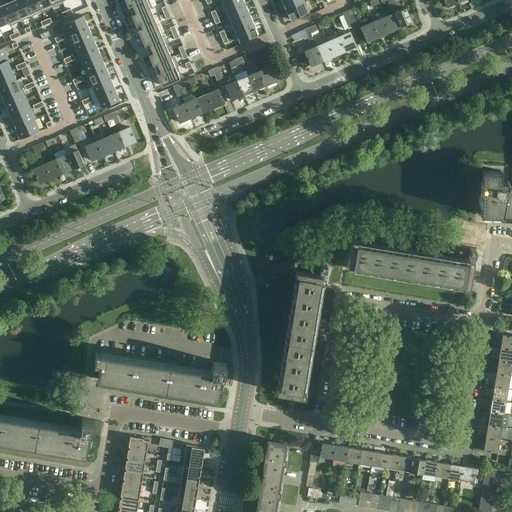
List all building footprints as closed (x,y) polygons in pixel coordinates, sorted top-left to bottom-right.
[(14,1),(12,1),(21,21),(31,17),(24,0),(14,0),(13,1),(14,1)] [(24,0),(31,17),(35,15),(42,12),(36,0),(24,0)] [(36,0),(42,12),(47,10),(52,8),(48,0),(36,0)] [(148,0),(140,0),(128,6),(132,15),(152,7),(148,0)] [(242,0),(227,0),(222,2),(227,12),(244,5),(242,0)] [(302,0),(281,0),(286,10),(304,2),(302,0)] [(2,6),(1,6),(8,23),(10,26),(17,23),(21,21),(12,1),(8,3),(2,6)] [(304,2),(286,10),(290,20),(308,12),(304,2)] [(244,5),(227,12),(231,22),(249,15),(244,5)] [(0,6),(0,26),(8,23),(1,6),(0,6)] [(152,7),(132,15),(136,25),(154,18),(150,9),(152,8),(152,7)] [(347,11),(353,26),(359,24),(352,8),(347,11)] [(394,13),(400,27),(411,22),(409,17),(405,8),(394,13)] [(353,26),(347,11),(338,15),(339,17),(342,16),(348,29),(353,26)] [(394,13),(383,18),(389,32),(400,27),(394,13)] [(249,15),(231,22),(235,33),(253,25),(249,15)] [(82,16),(61,25),(65,34),(66,36),(87,27),(87,26),(85,20),(82,16)] [(154,18),(136,25),(140,35),(158,28),(154,18)] [(378,36),(389,32),(383,18),(372,23),(378,36)] [(378,36),(372,23),(361,27),(367,41),(378,36)] [(253,25),(235,33),(240,42),(257,35),(253,25)] [(313,39),(310,34),(317,30),(315,25),(304,29),(304,30),(293,34),(296,40),(306,36),(309,41),(313,39)] [(87,27),(66,36),(69,43),(71,47),(72,46),(92,38),(90,33),(87,27)] [(158,28),(140,35),(145,45),(164,37),(164,36),(162,37),(158,28)] [(42,40),(50,36),(48,30),(39,34),(42,40)] [(349,32),(338,37),(344,51),(355,46),(349,32)] [(164,37),(145,45),(149,55),(169,47),(164,37)] [(338,37),(327,42),(333,56),(344,51),(338,37)] [(92,38),(72,46),(77,57),(96,48),(96,47),(94,41),(92,38)] [(322,61),(333,56),(327,42),(316,47),(322,61)] [(169,47),(149,55),(153,65),(174,56),(170,57),(167,48),(169,47)] [(253,58),(255,64),(259,62),(257,58),(267,54),(264,47),(255,51),(254,51),(243,55),(246,61),(253,58)] [(322,61),(316,47),(305,52),(311,66),(322,61)] [(0,49),(0,63),(7,61),(9,60),(3,48),(0,49)] [(96,48),(77,57),(77,58),(81,67),(83,66),(101,58),(99,54),(97,48),(96,48)] [(174,56),(153,65),(158,76),(178,66),(174,56)] [(101,58),(83,66),(84,67),(87,74),(87,76),(105,68),(105,67),(103,62),(101,58)] [(7,61),(0,63),(0,75),(12,70),(9,65),(7,61)] [(178,66),(158,76),(162,85),(182,77),(177,67),(178,67),(178,66)] [(258,72),(264,86),(276,81),(273,75),(270,67),(258,72)] [(87,76),(85,76),(90,88),(92,87),(110,79),(108,74),(106,69),(105,68),(87,76)] [(213,73),(211,69),(207,71),(210,77),(214,75),(218,85),(224,82),(219,71),(213,73)] [(12,70),(0,75),(0,86),(16,80),(12,70)] [(253,90),(264,86),(258,72),(248,76),(253,90)] [(248,76),(236,81),(243,95),(253,90),(248,76)] [(110,79),(92,87),(97,97),(115,90),(114,89),(112,83),(110,79)] [(16,80),(0,86),(0,91),(0,92),(2,97),(20,89),(19,87),(16,80)] [(172,86),(175,92),(177,97),(181,96),(181,95),(178,90),(184,88),(186,87),(183,81),(172,86)] [(231,100),(243,95),(236,81),(225,86),(231,100)] [(20,89),(2,97),(3,98),(5,103),(6,107),(26,98),(25,94),(22,89),(20,89)] [(206,94),(212,108),(224,103),(218,89),(206,94)] [(115,90),(97,97),(101,108),(119,100),(117,95),(115,90)] [(206,94),(195,99),(201,113),(212,108),(206,94)] [(26,98),(6,107),(8,112),(10,117),(31,108),(30,108),(26,98)] [(190,118),(201,113),(195,99),(184,103),(190,118)] [(190,118),(184,103),(173,108),(179,122),(190,118)] [(31,108),(10,117),(11,118),(12,121),(13,123),(15,128),(34,120),(36,119),(32,108),(31,108)] [(114,111),(103,116),(105,122),(113,119),(115,124),(119,123),(117,117),(114,111)] [(34,120),(15,128),(15,129),(17,133),(17,134),(19,138),(20,140),(39,131),(38,128),(34,120)] [(118,132),(124,146),(136,141),(130,127),(118,132)] [(113,151),(124,146),(118,132),(107,137),(113,151)] [(76,146),(82,143),(77,133),(71,135),(76,146)] [(102,155),(113,151),(107,137),(96,141),(102,155)] [(102,155),(96,141),(85,146),(91,160),(102,155)] [(43,142),(32,147),(35,153),(37,158),(41,156),(39,151),(46,148),(43,142)] [(78,150),(67,154),(73,169),(80,166),(83,164),(78,150)] [(62,173),(73,169),(67,154),(56,159),(62,173)] [(51,178),(62,173),(56,159),(45,164),(51,178)] [(51,178),(45,164),(33,169),(39,183),(51,178)] [(503,212),(511,213),(511,187),(507,187),(508,181),(507,181),(507,182),(500,181),(501,171),(500,171),(500,172),(482,171),(481,171),(480,215),(481,215),(498,215),(498,216),(499,216),(499,214),(502,215),(501,217),(502,217),(503,212)] [(475,249),(455,246),(453,253),(464,255),(465,251),(469,251),(468,254),(469,254),(468,259),(465,259),(464,262),(359,245),(360,241),(351,240),(347,268),(353,269),(353,266),(463,284),(463,287),(469,288),(470,276),(478,278),(483,251),(475,249)] [(294,262),(293,270),(296,270),(295,276),(298,276),(280,387),(277,387),(276,392),(304,397),(306,389),(302,388),(320,283),(323,283),(325,275),(324,275),(325,270),(326,264),(324,264),(324,260),(332,261),(334,248),(324,247),(320,266),(294,262)] [(500,347),(511,349),(511,335),(502,334),(500,347)] [(511,349),(500,347),(498,360),(511,362),(511,349)] [(233,365),(213,362),(211,372),(96,353),(94,362),(90,362),(88,376),(97,378),(97,379),(98,379),(98,378),(215,398),(215,399),(216,399),(218,384),(220,377),(231,379),(233,365)] [(511,362),(498,360),(496,373),(510,375),(511,371),(511,362)] [(496,373),(494,386),(508,388),(510,375),(496,373)] [(494,386),(492,398),(506,401),(508,388),(494,386)] [(492,398),(490,411),(504,414),(506,401),(492,398)] [(502,426),(504,414),(490,411),(488,424),(502,426)] [(81,429),(0,415),(0,440),(80,453),(84,454),(84,455),(85,456),(89,433),(100,435),(102,422),(82,419),(81,429)] [(499,440),(502,426),(488,424),(486,437),(499,440)] [(127,450),(146,453),(148,441),(143,440),(143,439),(130,436),(128,446),(129,447),(129,449),(127,449),(127,450)] [(499,440),(486,437),(483,451),(497,453),(499,440)] [(262,474),(280,477),(282,464),(284,464),(285,458),(283,458),(286,444),(268,441),(266,455),(264,455),(263,461),(265,461),(262,474)] [(313,441),(310,461),(316,462),(319,463),(320,457),(333,459),(335,445),(322,443),(313,441)] [(182,443),(180,456),(201,459),(203,448),(196,447),(196,446),(182,443)] [(348,447),(335,445),(333,459),(346,461),(348,447)] [(346,461),(358,463),(361,449),(348,447),(346,461)] [(374,451),(361,449),(358,463),(371,465),(374,451)] [(144,464),(146,453),(127,450),(126,457),(127,457),(127,460),(126,460),(125,461),(144,464)] [(386,454),(374,451),(371,465),(384,467),(386,454)] [(399,456),(386,454),(384,467),(397,470),(399,456)] [(200,469),(201,459),(180,456),(178,466),(182,466),(200,469)] [(412,458),(399,456),(397,470),(410,472),(412,458)] [(425,460),(412,458),(410,472),(422,474),(425,460)] [(438,462),(425,460),(422,474),(435,476),(438,462)] [(142,475),(144,464),(125,461),(124,468),(125,468),(125,471),(124,471),(142,475)] [(451,464),(438,462),(435,476),(448,478),(451,464)] [(463,466),(451,464),(448,478),(461,480),(463,466)] [(182,466),(180,477),(198,479),(200,469),(182,466)] [(463,466),(461,480),(474,482),(476,468),(463,466)] [(141,485),(142,475),(124,471),(123,479),(124,479),(123,482),(122,481),(122,482),(141,485)] [(257,507),(275,510),(277,496),(279,496),(280,490),(278,490),(280,477),(262,474),(260,487),(259,487),(258,493),(259,493),(257,507)] [(180,477),(178,487),(197,490),(198,479),(180,477)] [(122,482),(120,495),(139,498),(141,485),(122,482)] [(195,500),(197,490),(178,487),(177,497),(195,500)] [(326,500),(327,494),(323,494),(317,489),(308,488),(306,497),(322,500),(322,499),(326,500)] [(351,504),(353,495),(347,494),(347,490),(340,490),(338,502),(347,504),(351,504)] [(364,507),(367,493),(360,492),(358,506),(364,507)] [(367,493),(364,507),(370,508),(373,494),(367,493)] [(137,509),(139,498),(120,495),(120,496),(121,496),(120,499),(119,499),(118,506),(137,509)] [(390,511),(392,497),(379,495),(377,509),(390,511)] [(193,510),(195,500),(177,497),(175,507),(193,510)] [(392,497),(390,511),(396,511),(397,511),(402,511),(405,499),(398,498),(392,497)] [(405,499),(402,511),(416,511),(418,501),(411,500),(411,501),(405,499)] [(429,511),(431,504),(418,501),(416,511),(429,511)]
